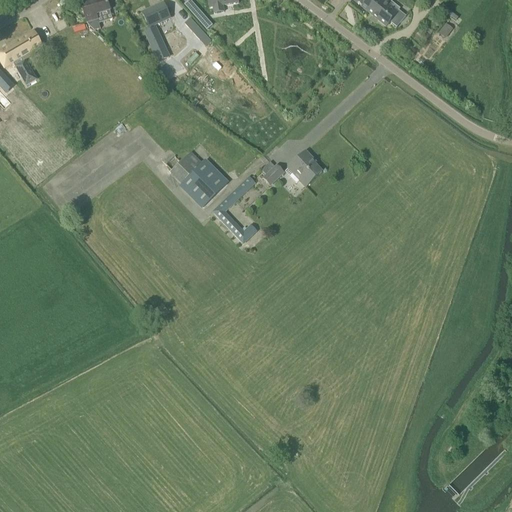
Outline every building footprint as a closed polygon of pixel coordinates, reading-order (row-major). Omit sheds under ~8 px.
[(105,0),(97,0),(81,5),(87,26),(87,25),(93,31),(99,30),(97,24),(94,16),(109,11),(105,0)] [(237,0),(206,0),(208,9),(212,8),(213,14),(223,13),(222,6),(238,4),(237,0)] [(351,0),(367,12),(376,0),(351,0)] [(379,0),(376,0),(367,12),(372,17),(373,15),(378,20),(377,21),(386,27),(397,14),(392,10),(379,0)] [(163,4),(142,14),(149,29),(149,28),(151,31),(145,34),(158,63),(169,58),(155,29),(154,26),(170,19),(163,4)] [(197,10),(192,14),(198,22),(204,17),(197,10)] [(190,20),(184,25),(200,42),(205,37),(190,20)] [(446,25),(438,35),(446,41),(453,32),(446,25)] [(41,47),(38,42),(33,33),(0,51),(0,61),(4,69),(14,63),(22,58),(41,47)] [(196,40),(181,55),(185,60),(201,45),(196,40)] [(16,67),(27,87),(36,81),(25,62),(24,63),(22,58),(14,63),(17,67),(16,67)] [(79,125),(84,135),(95,130),(90,120),(79,125)] [(321,173),(314,165),(315,164),(305,153),(291,166),(302,179),(299,182),(305,188),(321,173)] [(181,186),(180,188),(201,210),(228,183),(206,161),(202,165),(181,186)] [(277,166),(262,179),(270,188),(285,174),(277,166)] [(243,246),(257,233),(251,226),(243,233),(225,214),(256,185),(249,178),(212,213),(243,246)] [(467,472),(451,483),(458,493),(474,482),(467,472)]
